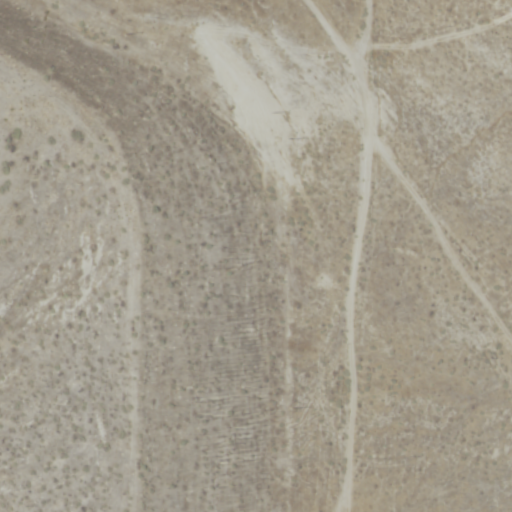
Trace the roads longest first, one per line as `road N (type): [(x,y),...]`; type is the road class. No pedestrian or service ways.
road 1 (residential): [(303,0),(391,60),(479,45),(511,27),(458,446),(349,452),(191,511)]
road 2 (residential): [(398,0),(365,186),(349,452),(357,511)]
